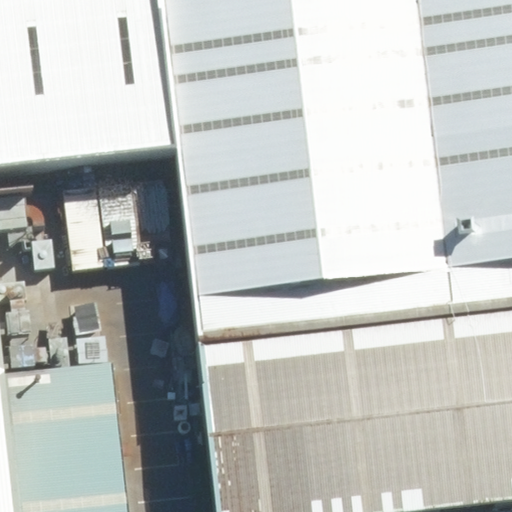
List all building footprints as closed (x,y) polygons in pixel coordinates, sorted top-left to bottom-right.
[(0,0),(0,188),(169,171),(151,0),(0,0)] [(166,0),(196,300),(449,275),(421,0),(166,0)] [(511,268),(511,0),(421,0),(449,275),(511,268)] [(0,294),(0,511),(124,511),(110,368),(8,378),(0,294)] [(511,311),(201,342),(217,511),(424,511),(511,503),(511,311)]
